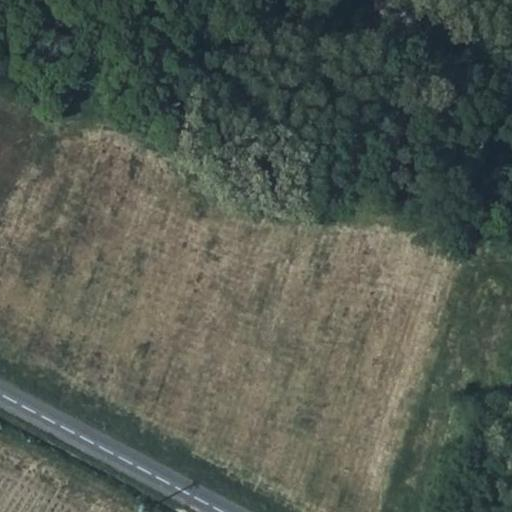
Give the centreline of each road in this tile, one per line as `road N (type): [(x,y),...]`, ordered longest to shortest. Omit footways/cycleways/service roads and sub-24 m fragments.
road 1 (tertiary): [(225,511),(0,392)]
road 2 (unclassified): [(511,128),(382,21),(376,0)]
